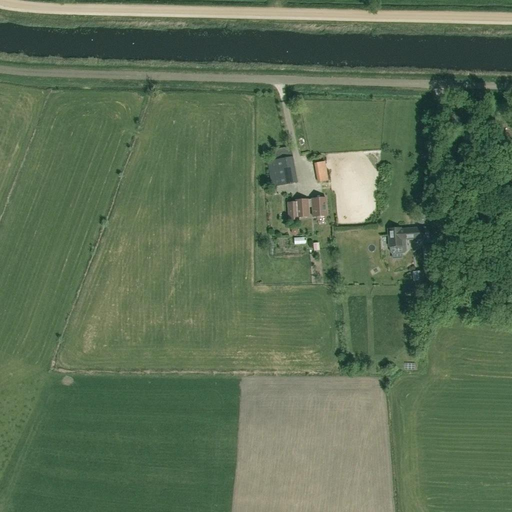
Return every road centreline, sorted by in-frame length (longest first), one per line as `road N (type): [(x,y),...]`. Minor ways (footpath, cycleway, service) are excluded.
road 1 (unclassified): [(0,69),(511,86)]
road 2 (track): [(511,18),(0,2)]
